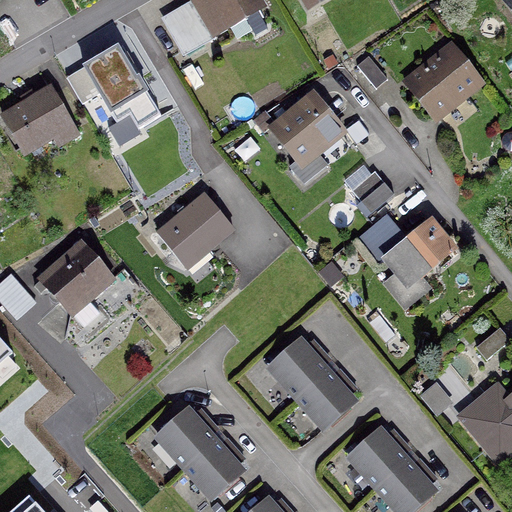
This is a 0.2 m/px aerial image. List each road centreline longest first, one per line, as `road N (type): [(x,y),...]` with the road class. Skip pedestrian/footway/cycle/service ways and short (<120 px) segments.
road 1 (residential): [(511,284),(343,80)]
road 2 (residential): [(326,511),(204,374)]
road 3 (residential): [(0,73),(121,0)]
